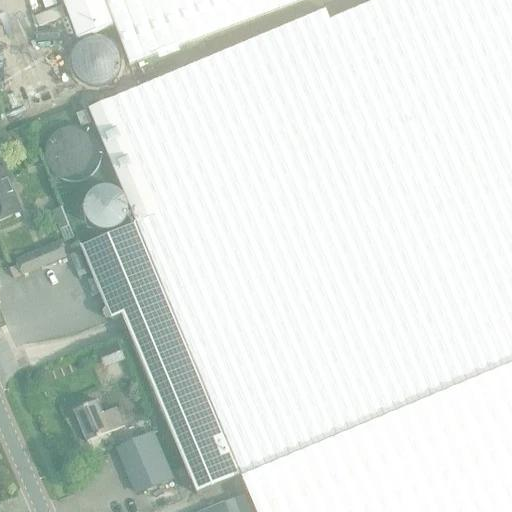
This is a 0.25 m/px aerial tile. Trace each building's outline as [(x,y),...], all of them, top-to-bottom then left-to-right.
[(59,0),(67,19),(74,38),(114,23),(105,0),(59,0)] [(326,12),(89,111),(94,123),(136,225),(136,226),(236,462),(241,475),(511,362),(511,0),(382,0),(330,22),(326,12)] [(105,0),(115,25),(130,64),(300,0),(105,0)] [(61,8),(35,18),(39,28),(65,18),(61,8)] [(124,63),(108,68),(114,84),(129,78),(124,63)] [(92,124),(88,111),(77,116),(82,128),(92,124)] [(99,157),(99,156),(98,151),(97,146),(95,142),(91,137),(87,134),(82,131),(76,130),(71,129),(66,130),(60,132),(55,135),(52,138),(47,146),(46,151),(45,156),(46,161),(47,166),(50,171),(52,174),(56,177),(61,180),(67,182),(71,183),(77,182),(82,181),(87,178),(90,175),(94,171),(96,167),(98,161),(99,157)] [(32,142),(17,149),(22,161),(37,155),(32,142)] [(0,221),(20,213),(8,184),(12,183),(5,166),(0,168),(0,221)] [(125,211),(125,210),(124,205),(123,200),(120,195),(118,192),(114,189),(110,186),(103,184),(99,183),(95,184),(89,185),(85,187),(80,191),(76,195),(74,200),(72,209),(72,213),(73,218),(75,224),(79,228),(82,231),(87,234),(92,236),(96,237),(102,237),(107,236),(112,233),(116,230),(119,227),(122,222),(124,218),(125,211)] [(84,247),(82,248),(112,319),(122,316),(161,411),(196,494),(241,475),(236,462),(136,226),(84,247)] [(69,227),(59,231),(64,243),(74,239),(69,227)] [(21,277),(66,258),(60,243),(15,262),(21,277)] [(117,344),(98,351),(105,369),(124,361),(117,344)] [(511,511),(511,362),(241,475),(248,492),(256,511),(511,511)] [(87,443),(123,426),(115,408),(102,414),(96,402),(73,412),(87,443)] [(148,437),(119,450),(137,494),(167,481),(148,437)] [(250,511),(243,494),(201,511),(250,511)]
